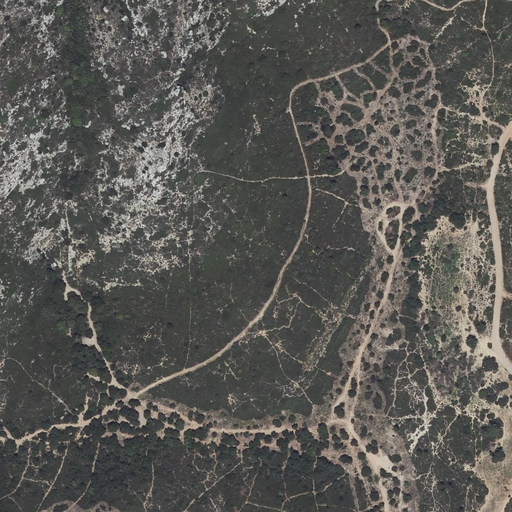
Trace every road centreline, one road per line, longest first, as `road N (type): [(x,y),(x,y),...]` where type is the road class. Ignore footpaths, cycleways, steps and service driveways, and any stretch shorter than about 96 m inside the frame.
road 1 (track): [(483,116),(443,105),(438,111),(437,174),(401,214),(385,293),(347,385),(347,421)]
road 2 (track): [(133,394),(219,426),(353,422),(387,490),(388,511)]
road 3 (track): [(511,366),(497,329),(491,199),(498,148),(511,125)]
road 4 (track): [(508,131),(480,109),(493,66),(486,0)]
road 5 (track): [(0,438),(13,442),(81,423),(133,394)]
